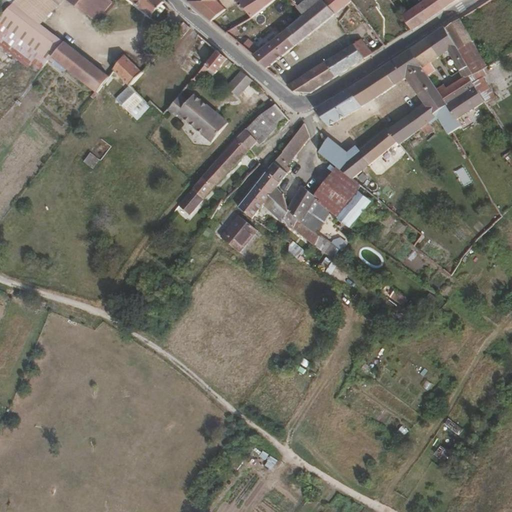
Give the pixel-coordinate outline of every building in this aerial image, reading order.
[(0,0),(0,8),(5,13),(17,0),(0,0)] [(98,0),(17,0),(5,13),(0,18),(0,21),(39,53),(31,63),(40,70),(50,57),(63,41),(41,23),(63,0),(67,0),(86,15),(98,0)] [(94,22),(111,2),(107,0),(98,0),(86,15),(94,22)] [(163,3),(159,0),(129,0),(152,17),(154,14),(158,17),(165,7),(162,5),(163,3)] [(189,0),(189,1),(211,21),(224,9),(216,0),(243,0),(239,3),(250,17),(274,0),(189,0)] [(293,47),(335,17),(322,2),(320,0),(306,0),(298,6),(293,0),(288,0),(287,1),(285,0),(274,0),(250,17),(227,33),(244,52),(247,54),(279,30),(292,46),(293,47)] [(351,0),(324,0),(322,2),(335,17),(348,8),(353,15),(355,14),(360,22),(358,23),(360,26),(367,21),(354,3),(351,0)] [(442,9),(436,0),(428,0),(423,3),(401,17),(411,31),(442,9)] [(436,0),(442,9),(455,0),(436,0)] [(487,67),(459,19),(444,28),(467,67),(472,76),(487,67)] [(39,53),(0,21),(0,38),(31,63),(39,53)] [(180,38),(189,27),(182,22),(173,33),(180,38)] [(377,35),(369,23),(358,30),(367,42),(377,35)] [(467,67),(444,28),(443,27),(426,39),(439,60),(447,54),(459,72),(467,67)] [(292,46),(279,30),(247,54),(255,59),(264,67),(292,47),(292,46)] [(204,65),(216,51),(201,37),(177,67),(159,90),(150,102),(162,115),(167,110),(178,96),(204,65)] [(312,92),(363,59),(351,37),(344,42),(346,47),(286,86),(292,90),(312,92)] [(31,63),(0,38),(0,47),(27,69),(31,63)] [(430,65),(439,60),(426,39),(409,50),(430,81),(434,78),(432,75),(435,72),(430,65)] [(107,77),(63,41),(50,57),(95,93),(107,77)] [(430,81),(409,50),(390,63),(402,80),(405,78),(423,103),(435,120),(437,118),(447,135),(460,127),(455,120),(437,92),(430,81)] [(215,73),(226,59),(216,51),(204,65),(208,68),(215,73)] [(128,87),(141,72),(123,55),(112,71),(128,87)] [(402,80),(390,63),(383,67),(394,85),(402,80)] [(159,90),(177,67),(172,64),(154,86),(159,90)] [(394,85),(383,67),(358,84),(372,100),(394,85)] [(472,76),(467,67),(459,72),(464,81),(468,78),(472,76)] [(215,73),(208,68),(206,71),(213,76),(215,73)] [(236,97),(251,80),(240,71),(226,87),(236,97)] [(150,102),(159,90),(154,86),(141,72),(128,87),(141,99),(148,105),(150,102)] [(496,118),(468,78),(464,81),(447,91),(444,87),(437,92),(455,120),(474,107),(481,116),(484,114),(489,122),(496,118)] [(372,100),(358,84),(347,91),(361,107),(372,100)] [(141,99),(128,87),(115,99),(129,113),(141,99)] [(361,107),(347,91),(331,101),(344,117),(361,107)] [(207,108),(192,95),(186,102),(178,96),(167,110),(175,117),(177,114),(191,126),(207,108)] [(136,120),(148,105),(141,99),(129,113),(136,120)] [(344,117),(331,101),(315,111),(327,126),(344,117)] [(435,120),(423,103),(418,108),(429,124),(435,120)] [(259,144),(285,117),(274,104),(259,117),(236,139),(248,151),(257,142),(259,144)] [(225,126),(211,114),(212,112),(207,108),(191,126),(210,143),(225,126)] [(429,124),(418,108),(388,131),(397,143),(399,146),(421,129),(429,124)] [(226,124),(212,112),(211,114),(225,126),(226,124)] [(285,168),(309,136),(304,124),(265,172),(280,183),(287,174),(285,172),(286,170),(285,168)] [(433,129),(429,124),(421,129),(425,135),(433,129)] [(370,164),(397,143),(388,131),(386,129),(359,151),(358,152),(370,164)] [(346,152),(327,137),(325,142),(337,151),(348,160),(358,152),(359,151),(355,147),(346,152)] [(196,207),(248,151),(236,139),(185,195),(196,207)] [(329,161),(337,151),(325,142),(319,153),(329,161)] [(387,171),(407,155),(399,146),(397,143),(370,164),(369,165),(380,174),(387,171)] [(348,160),(337,151),(329,161),(336,167),(338,169),(348,160)] [(351,180),(369,165),(370,164),(358,152),(348,160),(338,169),(351,180)] [(91,169),(98,160),(89,153),(82,163),(91,169)] [(380,174),(369,165),(351,180),(361,188),(384,207),(398,189),(380,174)] [(361,188),(351,180),(338,169),(336,167),(314,196),(316,198),(319,200),(317,203),(336,218),(358,191),(361,188)] [(264,203),(276,188),(280,183),(265,172),(237,208),(252,219),(264,203)] [(303,223),(316,198),(314,196),(302,187),(286,210),(288,211),(303,223)] [(286,210),(282,194),(276,188),(264,203),(281,220),(282,218),(288,211),(286,210)] [(349,228),(370,201),(358,191),(336,218),(349,228)] [(196,207),(185,195),(177,206),(188,216),(196,207)] [(303,223),(288,211),(282,218),(288,225),(314,245),(321,236),(303,223)] [(238,252),(255,230),(237,216),(220,238),(238,252)] [(395,232),(413,247),(422,236),(404,221),(395,232)] [(390,300),(403,308),(408,299),(395,291),(390,300)]
